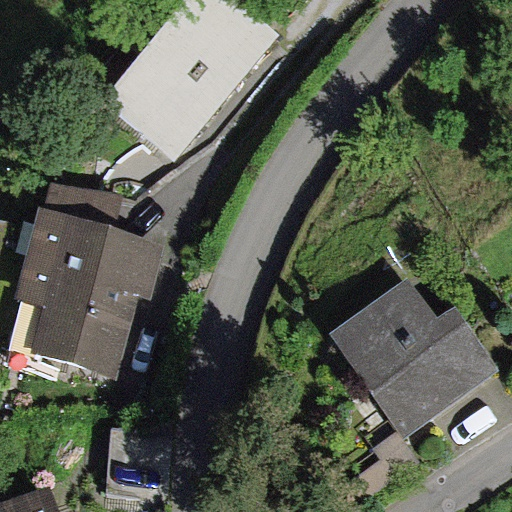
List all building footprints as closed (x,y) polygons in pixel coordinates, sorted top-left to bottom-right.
[(176,160),(280,33),(240,0),(187,0),(104,101),(176,160)] [(32,353),(115,378),(140,298),(151,302),(165,246),(114,227),(123,196),(52,183),(44,208),(39,207),(33,229),(0,220),(0,344),(11,347),(24,302),(46,306),(32,353)] [(404,433),(499,367),(457,306),(439,318),(410,277),(332,332),(404,433)] [(170,434),(114,430),(109,494),(166,498),(170,434)] [(0,511),(57,511),(48,485),(0,503),(0,511)]
